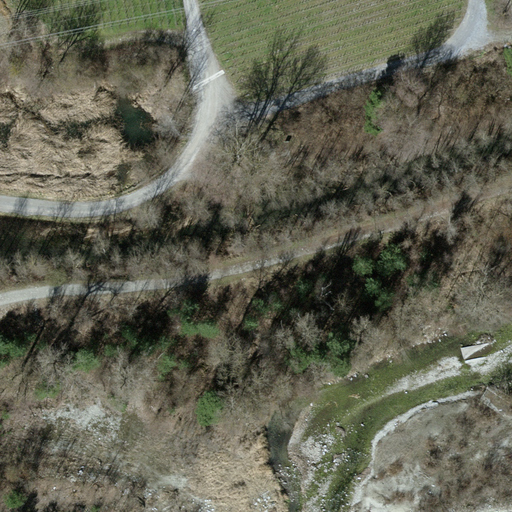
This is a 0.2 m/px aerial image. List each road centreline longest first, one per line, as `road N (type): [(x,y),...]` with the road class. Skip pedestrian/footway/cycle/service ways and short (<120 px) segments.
road 1 (track): [(149,285),(300,263),(511,192)]
road 2 (track): [(483,0),(487,46),(217,123)]
road 3 (track): [(0,207),(122,214),(181,176),(217,123)]
road 4 (track): [(122,214),(149,285),(0,310)]
road 5 (track): [(217,123),(223,105),(196,43),(189,0)]
